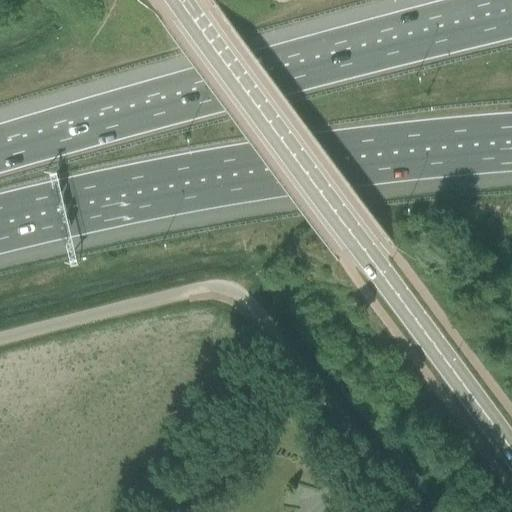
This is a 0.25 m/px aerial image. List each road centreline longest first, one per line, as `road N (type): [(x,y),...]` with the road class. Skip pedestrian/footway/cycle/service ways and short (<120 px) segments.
road 1 (secondary): [(511,449),(177,0)]
road 2 (motorway): [(511,26),(0,158)]
road 3 (unclassified): [(417,511),(233,293),(200,290),(0,340)]
road 4 (motorway): [(0,225),(167,186),(511,144)]
